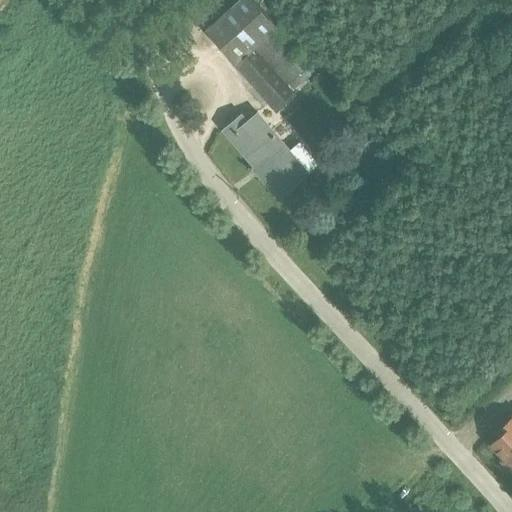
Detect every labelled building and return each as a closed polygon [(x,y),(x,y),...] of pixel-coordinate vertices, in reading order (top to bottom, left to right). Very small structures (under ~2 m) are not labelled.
[(239,66),(271,34),(279,27),(254,0),(239,0),(207,30),(239,66)] [(271,34),(239,66),(279,111),(312,81),(309,77),(297,64),(271,34)] [(297,64),(309,77),(315,71),(304,58),(297,64)] [(243,113),(225,129),(256,166),(254,168),(279,197),(319,164),(301,141),(291,148),(259,110),(249,119),(243,113)] [(500,435),(491,443),(505,458),(503,460),(511,469),(511,417),(497,431),(500,435)]
